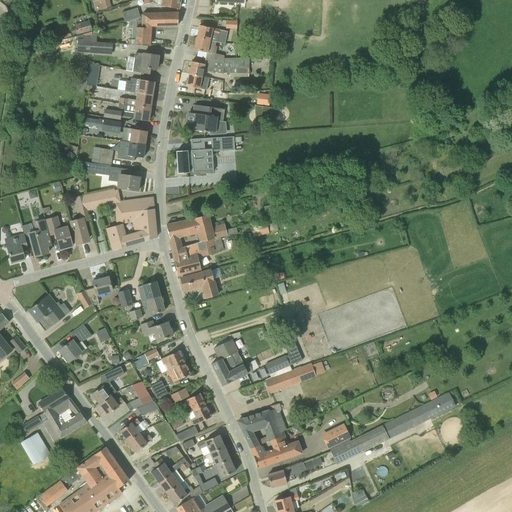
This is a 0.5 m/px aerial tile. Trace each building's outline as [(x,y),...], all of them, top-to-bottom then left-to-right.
[(106,0),(98,1),(100,9),(111,6),(110,0),(106,0)] [(180,2),(180,0),(138,0),(139,0),(144,0),(144,5),(154,2),(154,4),(161,6),(179,9),(179,7),(180,6),(180,3),(180,2)] [(125,22),(130,20),(140,17),(137,8),(122,12),(125,22)] [(152,26),(158,26),(159,13),(143,13),(142,17),(140,17),(130,20),(129,28),(136,28),(135,45),(151,46),(152,26)] [(159,13),(158,26),(178,26),(178,13),(159,13)] [(236,21),(225,20),(225,29),(236,29),(236,21)] [(89,21),(74,25),(75,28),(71,29),(72,33),(76,32),(77,35),(92,31),(89,21)] [(200,25),(197,38),(216,42),(216,41),(226,43),(228,31),(200,25)] [(75,48),(84,49),(84,50),(112,52),(113,43),(96,42),(97,34),(93,34),(92,34),(92,32),(77,36),(77,39),(76,39),(75,48)] [(207,53),(206,58),(224,63),(224,58),(224,56),(215,54),(216,47),(215,46),(216,42),(197,38),(195,50),(207,53)] [(136,53),(135,58),(128,57),(126,71),(142,73),(142,68),(157,70),(159,56),(143,54),(136,53)] [(192,61),(189,73),(203,76),(204,69),(223,74),(224,73),(237,73),(237,68),(249,68),(249,58),(224,58),(224,63),(206,58),(205,64),(192,61)] [(87,84),(92,85),(93,86),(95,66),(90,65),(88,77),(87,84)] [(203,76),(189,73),(187,86),(207,90),(210,78),(203,76)] [(86,92),(86,91),(87,84),(88,77),(79,76),(77,91),(86,92)] [(131,78),(131,83),(128,82),(127,91),(137,92),(153,95),(155,82),(131,78)] [(208,96),(221,98),(224,99),(225,94),(222,93),(222,92),(210,89),(208,96)] [(120,98),(119,103),(151,108),(153,95),(137,92),(136,100),(120,98)] [(151,108),(119,103),(118,108),(125,108),(124,111),(134,112),(133,119),(149,121),(151,108)] [(187,116),(186,129),(204,131),(204,132),(206,132),(206,131),(215,132),(217,121),(223,122),(225,109),(194,105),(193,117),(187,116)] [(257,106),(262,107),(261,118),(261,119),(274,118),(275,108),(257,106)] [(121,120),(122,112),(105,109),(104,117),(121,120)] [(118,132),(120,122),(104,119),(104,120),(102,129),(102,130),(118,132)] [(131,134),(130,142),(145,144),(147,131),(124,128),(123,133),(131,134)] [(221,151),(234,150),(233,136),(220,137),(221,151)] [(188,150),(177,151),(178,174),(190,173),(189,166),(193,166),(193,172),(207,172),(205,150),(204,138),(191,139),(192,152),(188,152),(188,150)] [(145,144),(130,142),(129,150),(121,148),(120,154),(143,158),(145,144)] [(94,147),(93,155),(112,158),(114,150),(94,147)] [(112,158),(93,155),(91,162),(110,166),(111,166),(112,158)] [(109,175),(110,171),(113,172),(111,181),(118,182),(118,188),(138,191),(140,177),(129,176),(130,170),(110,167),(110,166),(91,162),(91,163),(84,162),(84,172),(109,175)] [(114,188),(95,192),(98,209),(120,204),(121,209),(115,209),(116,223),(133,222),(136,232),(136,234),(145,231),(147,240),(156,237),(153,197),(120,201),(117,189),(114,190),(114,188)] [(95,192),(84,194),(88,210),(98,209),(95,192)] [(88,210),(84,194),(77,195),(82,212),(88,210)] [(49,231),(48,231),(52,243),(50,235),(57,233),(61,250),(73,246),(68,227),(62,229),(59,217),(48,220),(46,213),(51,212),(50,207),(43,209),(46,220),(49,231)] [(199,230),(202,242),(221,237),(238,232),(237,226),(226,229),(224,223),(211,226),(208,214),(166,225),(172,250),(182,247),(179,235),(199,230)] [(84,219),(79,220),(71,222),(78,245),(86,243),(86,240),(89,239),(85,222),(84,222),(84,219)] [(35,223),(37,231),(30,233),(36,256),(48,252),(47,246),(52,244),(52,243),(48,231),(49,231),(46,220),(35,223)] [(269,232),(278,229),(276,223),(251,229),(253,237),(269,233),(269,232)] [(123,224),(107,228),(113,249),(147,240),(145,231),(136,234),(136,232),(126,235),(123,224)] [(5,240),(7,246),(12,263),(25,259),(23,251),(28,249),(24,234),(5,240)] [(178,275),(201,269),(200,261),(201,261),(200,257),(217,253),(217,252),(224,250),(221,237),(202,242),(202,243),(182,247),(172,250),(175,261),(174,261),(178,275)] [(214,281),(211,270),(180,279),(183,289),(201,284),(205,298),(219,294),(215,281),(214,281)] [(85,291),(86,291),(93,304),(100,302),(97,295),(112,291),(108,277),(93,281),(95,288),(85,291)] [(246,283),(247,289),(248,292),(269,286),(266,278),(246,283)] [(137,287),(142,301),(160,296),(156,281),(137,287)] [(122,307),(133,304),(129,289),(118,292),(122,307)] [(86,308),(93,304),(86,291),(79,295),(86,308)] [(70,312),(63,303),(60,305),(58,302),(56,303),(49,295),(29,310),(45,331),(70,312)] [(160,296),(142,301),(146,316),(151,314),(151,315),(165,311),(160,296)] [(131,320),(143,317),(140,309),(129,312),(131,320)] [(0,360),(12,351),(0,335),(0,329),(10,322),(2,314),(0,315),(0,360)] [(173,335),(168,322),(154,327),(152,321),(141,325),(145,336),(154,333),(157,342),(167,338),(167,337),(173,335)] [(59,350),(69,362),(82,352),(87,348),(82,341),(92,336),(83,324),(71,333),(75,338),(59,350)] [(110,339),(105,329),(105,328),(95,333),(101,344),(101,343),(110,339)] [(283,339),(294,363),(302,360),(291,336),(283,339)] [(9,342),(19,354),(25,348),(16,337),(9,342)] [(223,386),(232,381),(253,370),(248,361),(244,363),(237,352),(238,351),(232,339),(214,348),(220,359),(212,364),(223,386)] [(148,360),(159,355),(156,348),(154,349),(138,357),(142,366),(149,363),(148,360)] [(179,351),(155,362),(160,374),(167,371),(185,362),(179,351)] [(270,374),(290,365),(286,355),(265,364),(270,374)] [(185,362),(167,371),(170,376),(167,377),(170,383),(190,374),(185,362)] [(271,393),(316,376),(311,363),(266,380),(271,393)] [(120,366),(100,375),(104,385),(110,382),(124,374),(120,366)] [(22,385),(17,378),(11,382),(17,390),(23,386),(22,385)] [(157,399),(168,393),(162,381),(157,383),(156,382),(152,384),(153,385),(151,386),(157,399)] [(104,385),(93,394),(100,403),(114,394),(117,392),(110,382),(104,385)] [(132,385),(121,390),(123,395),(145,386),(142,382),(132,385)] [(130,411),(137,408),(154,402),(148,392),(145,387),(142,388),(146,395),(126,404),(130,411)] [(174,403),(189,396),(185,388),(171,395),(174,403)] [(49,419),(74,404),(63,389),(39,403),(49,419)] [(429,392),(432,399),(437,397),(435,390),(429,392)] [(114,394),(100,403),(108,414),(119,406),(125,402),(121,397),(116,401),(112,396),(117,392),(114,394)] [(190,405),(192,411),(205,404),(200,394),(182,402),(185,407),(190,405)] [(333,458),(336,464),(346,460),(456,406),(450,394),(330,452),(330,453),(327,454),(329,460),(333,458)] [(159,409),(155,401),(154,402),(137,408),(142,415),(159,409)] [(238,420),(247,439),(253,436),(249,430),(265,425),(269,440),(251,447),(251,448),(283,435),(282,431),(283,431),(287,429),(280,412),(283,412),(280,403),(271,406),(272,410),(238,420)] [(88,422),(74,404),(49,419),(55,429),(49,432),(55,441),(59,439),(88,422)] [(192,411),(188,413),(191,420),(194,425),(211,416),(205,404),(192,411)] [(181,417),(172,422),(175,428),(185,423),(181,417)] [(137,418),(121,431),(128,441),(139,433),(134,427),(140,423),(137,418)] [(163,436),(173,430),(168,421),(158,427),(163,436)] [(177,435),(181,441),(199,433),(196,426),(177,435)] [(328,446),(338,441),(348,436),(343,426),(323,435),(328,446)] [(139,433),(128,441),(136,451),(152,438),(145,428),(139,433)] [(287,446),(283,435),(283,431),(282,431),(283,435),(251,448),(255,456),(254,456),(257,467),(301,453),(300,447),(298,442),(287,446)] [(34,465),(51,455),(38,432),(21,442),(34,465)] [(199,449),(200,449),(207,446),(210,453),(224,447),(219,434),(197,444),(199,449)] [(192,439),(182,444),(185,450),(195,445),(192,439)] [(129,480),(119,466),(105,447),(39,495),(47,507),(69,491),(66,488),(83,476),(89,484),(69,498),(59,505),(63,511),(94,511),(122,492),(119,487),(129,480)] [(176,447),(165,451),(170,458),(179,451),(176,447)] [(224,447),(210,453),(216,465),(230,459),(224,447)] [(151,472),(159,482),(172,473),(180,467),(188,462),(184,458),(169,469),(162,459),(154,464),(157,468),(151,472)] [(230,459),(216,465),(221,477),(235,471),(230,459)] [(190,466),(188,462),(180,467),(183,471),(190,466)] [(306,470),(303,463),(303,462),(283,470),(267,475),(271,487),(287,483),(286,481),(295,479),(293,474),(306,470)] [(204,465),(195,469),(198,473),(206,470),(204,465)] [(207,473),(206,470),(198,473),(200,478),(208,474),(207,473)] [(159,482),(166,493),(179,484),(172,473),(159,482)] [(212,487),(221,483),(218,477),(209,481),(212,487)] [(193,498),(200,494),(203,492),(199,485),(193,490),(191,486),(184,490),(179,484),(166,493),(174,504),(190,493),(193,498)] [(312,505),(332,497),(329,491),(310,499),(312,505)] [(277,511),(281,511),(293,509),(291,501),(299,499),(297,494),(275,500),(277,511)] [(357,507),(366,502),(369,501),(366,495),(354,501),(357,507)] [(193,498),(177,507),(180,511),(222,511),(231,507),(225,496),(200,510),(193,498)]
